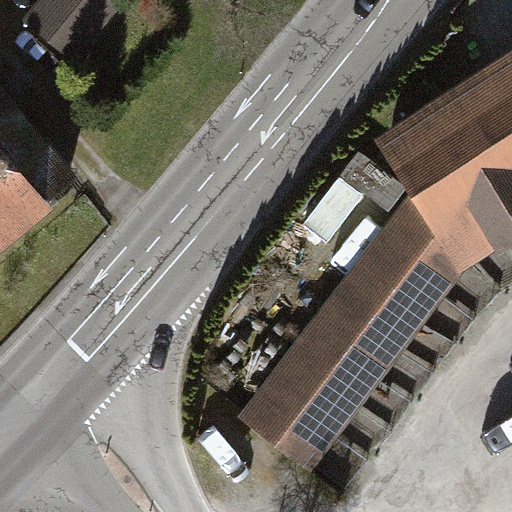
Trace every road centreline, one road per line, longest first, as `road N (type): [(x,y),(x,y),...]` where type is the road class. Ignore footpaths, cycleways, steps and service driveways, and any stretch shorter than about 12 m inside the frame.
road 1 (secondary): [(385,0),(43,393)]
road 2 (tertiary): [(43,393),(147,511)]
